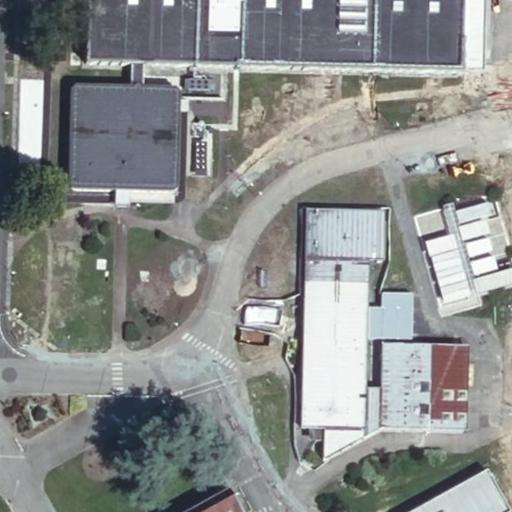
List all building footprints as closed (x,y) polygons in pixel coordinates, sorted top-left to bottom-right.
[(79,0),(76,64),(123,66),(122,85),(71,81),(62,90),(56,189),(65,201),(162,206),(171,196),(177,99),(170,88),(146,86),(148,65),(463,84),(468,0),(79,0)] [(421,392),(453,393),(454,357),(366,352),(365,401),(352,401),(354,341),(354,332),(356,269),(367,270),(369,223),(294,221),(287,436),(295,436),(294,451),(308,452),(307,467),(362,436),(419,438),(421,392)] [(357,332),(354,332),(354,341),(356,341),(356,349),(399,350),(400,305),(370,304),(370,317),(357,317),(357,332)] [(450,439),(453,393),(421,392),(419,438),(450,439)] [(511,511),(511,496),(492,466),(409,511),(511,511)] [(239,511),(230,495),(198,511),(239,511)]
